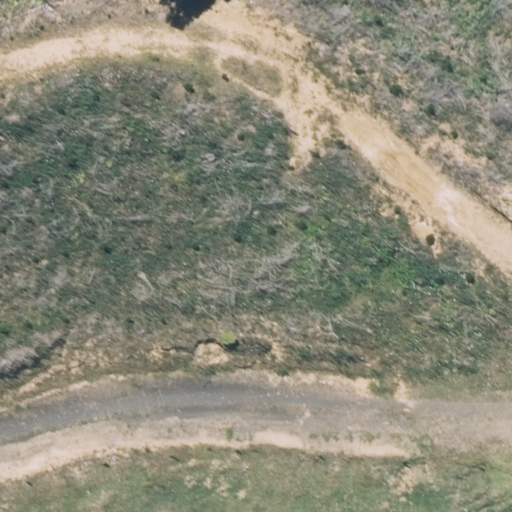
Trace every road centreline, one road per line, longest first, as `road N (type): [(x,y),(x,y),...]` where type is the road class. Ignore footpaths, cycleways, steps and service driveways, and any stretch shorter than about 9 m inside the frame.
road 1 (track): [(0,50),(211,87),(344,173),(511,315)]
road 2 (track): [(511,441),(246,469),(71,511)]
